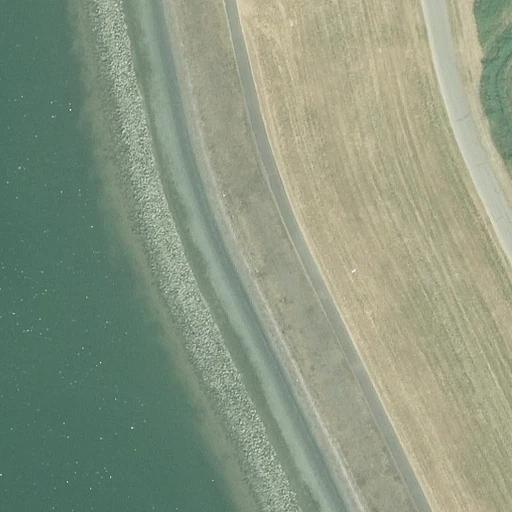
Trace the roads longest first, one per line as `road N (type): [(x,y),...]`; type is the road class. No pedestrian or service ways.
road 1 (unclassified): [(425,511),(285,232),(262,162),(230,0)]
road 2 (residential): [(511,242),(463,129),(436,0)]
